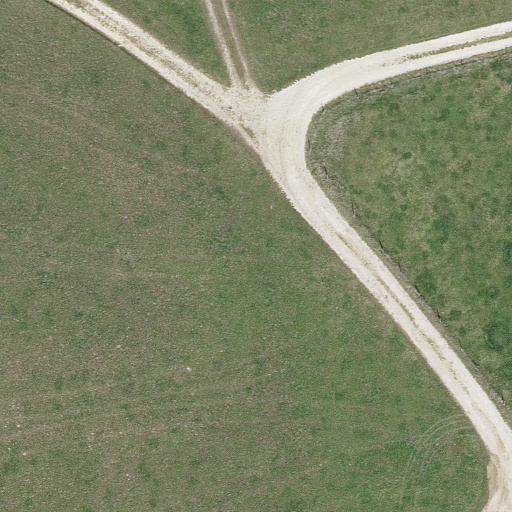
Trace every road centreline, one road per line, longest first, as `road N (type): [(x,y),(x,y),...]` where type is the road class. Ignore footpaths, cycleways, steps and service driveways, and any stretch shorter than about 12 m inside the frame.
road 1 (track): [(255,113),(392,284),(511,457)]
road 2 (track): [(511,40),(255,113)]
road 3 (track): [(54,0),(255,113)]
